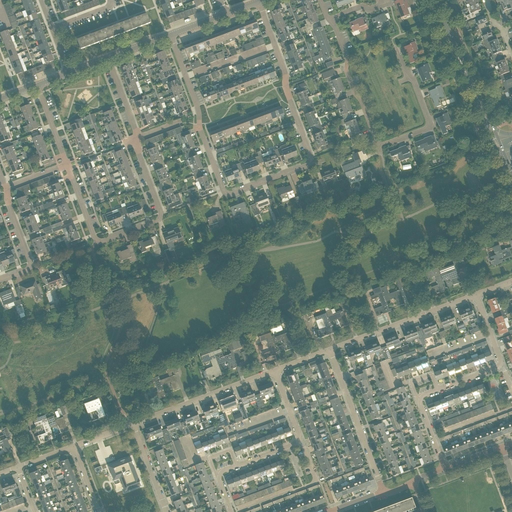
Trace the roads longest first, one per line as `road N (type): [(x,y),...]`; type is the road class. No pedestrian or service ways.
road 1 (residential): [(170,36),(229,194),(310,157),(260,3)]
road 2 (residential): [(36,86),(95,239),(123,234),(161,214),(108,59)]
road 3 (residential): [(393,45),(431,126),(377,145),(331,18)]
road 4 (residential): [(329,351),(475,296)]
road 5 (residential): [(132,425),(275,372)]
road 6 (residential): [(383,493),(329,351)]
road 7 (residential): [(0,280),(30,260),(0,173)]
road 8 (residential): [(232,511),(312,483),(301,442)]
